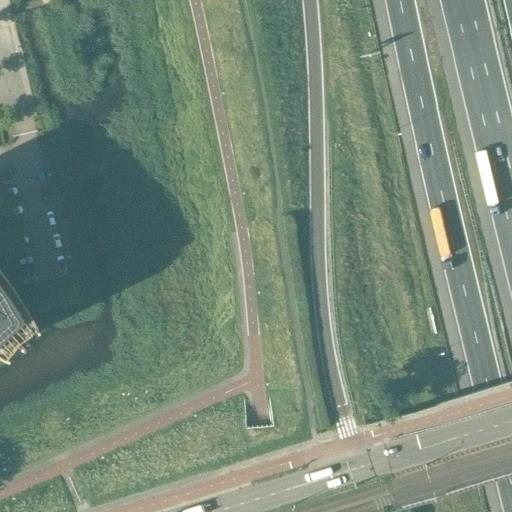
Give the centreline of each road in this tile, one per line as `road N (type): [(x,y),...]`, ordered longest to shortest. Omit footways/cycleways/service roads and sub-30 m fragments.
road 1 (motorway): [(400,0),(511,493)]
road 2 (secondary): [(211,511),(511,419)]
road 3 (motorway): [(460,0),(511,211)]
